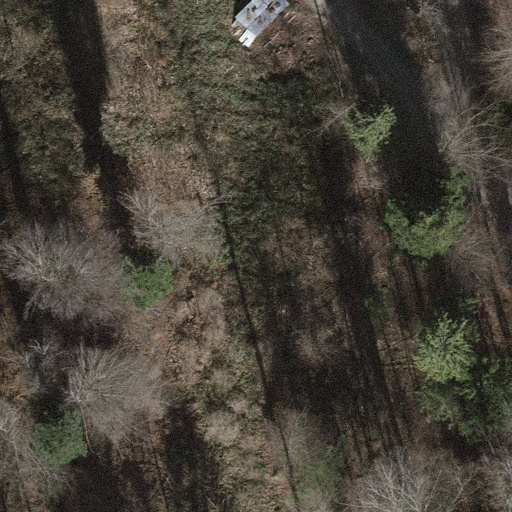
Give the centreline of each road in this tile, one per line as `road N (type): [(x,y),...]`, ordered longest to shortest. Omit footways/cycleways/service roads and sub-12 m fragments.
road 1 (track): [(450,0),(459,132),(511,206)]
road 2 (track): [(334,0),(459,132)]
